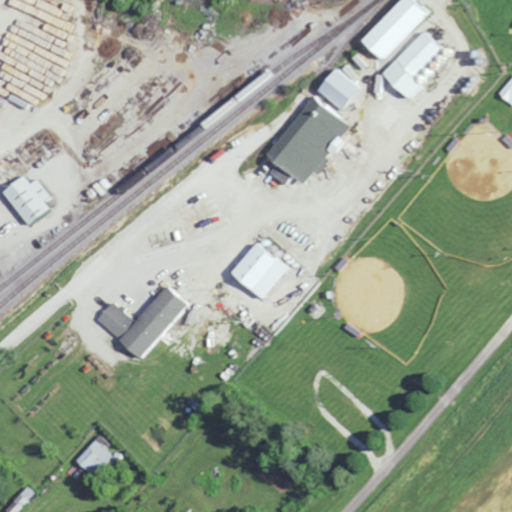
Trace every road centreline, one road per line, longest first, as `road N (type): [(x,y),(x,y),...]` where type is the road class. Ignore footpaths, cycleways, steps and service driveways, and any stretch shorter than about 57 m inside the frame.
road 1 (residential): [(0,349),(173,191),(219,175),(275,211)]
road 2 (residential): [(346,511),(511,323)]
